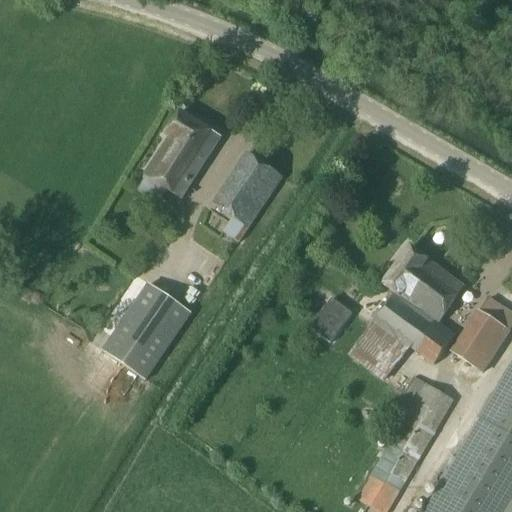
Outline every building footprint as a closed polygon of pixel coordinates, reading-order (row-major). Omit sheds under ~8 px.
[(142,178),(181,203),(220,142),(179,116),(165,137),(168,139),(142,178)] [(223,234),(240,245),(282,180),(246,156),(212,206),(233,220),(223,234)] [(349,358),(385,384),(410,349),(434,367),(456,338),(439,326),(465,290),(410,250),(384,286),(395,294),(349,358)] [(102,353),(146,383),(192,315),(148,286),(102,353)] [(332,301),(309,333),(330,348),(353,316),(332,301)] [(511,329),(511,316),(490,302),(455,355),(483,374),(511,329)] [(511,511),(511,369),(426,511),(511,511)] [(376,511),(389,511),(454,403),(414,379),(404,396),(393,414),(404,421),(357,500),(376,511)]
